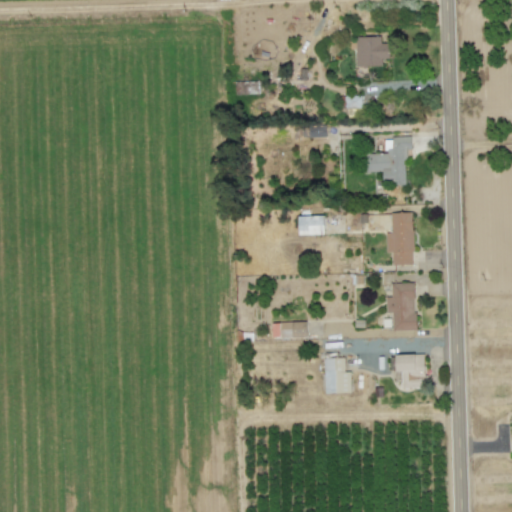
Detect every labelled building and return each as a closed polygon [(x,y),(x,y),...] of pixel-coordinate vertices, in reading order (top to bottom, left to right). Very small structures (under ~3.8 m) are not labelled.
[(383,65),(382,58),(391,57),(391,42),(381,43),(381,35),(355,36),(356,65),(383,65)] [(344,95),(344,108),(361,108),(361,95),(344,95)] [(407,184),(405,148),(412,148),(411,136),(386,137),(386,153),(361,154),(362,172),(382,171),(383,179),(391,178),(391,185),(407,184)] [(412,211),(390,212),(391,232),(385,232),(386,252),(392,251),(392,264),(414,263),(412,211)] [(297,216),(298,234),(324,234),(324,215),(297,216)] [(385,312),(391,312),(392,330),(416,330),(415,282),(390,282),(391,296),(385,296),(385,312)] [(307,336),(306,321),(272,322),(272,337),(307,336)] [(324,358),(325,393),(352,392),(351,371),(345,371),(345,357),(324,358)]
